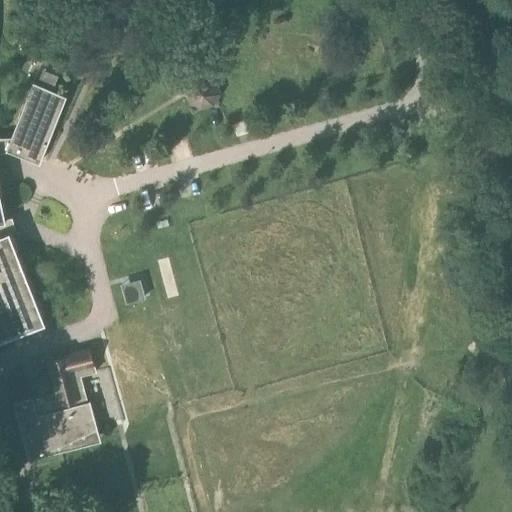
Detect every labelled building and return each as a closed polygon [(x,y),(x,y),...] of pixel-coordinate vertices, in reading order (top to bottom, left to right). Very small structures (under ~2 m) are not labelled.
[(0,338),(46,321),(11,230),(16,228),(12,216),(6,217),(0,186),(0,151),(7,150),(41,163),(67,94),(34,81),(12,136),(0,136),(0,338)] [(191,116),(216,117),(217,91),(192,90),(191,116)] [(168,215),(165,192),(139,197),(143,219),(168,215)] [(156,267),(167,309),(182,305),(171,262),(156,267)] [(135,370),(134,370),(142,383),(152,377),(145,365),(155,359),(144,342),(125,353),(135,370)] [(32,395),(13,401),(29,459),(101,439),(90,400),(88,400),(81,374),(97,370),(91,348),(66,354),(67,355),(48,360),(47,360),(56,392),(33,397),(32,395)]
